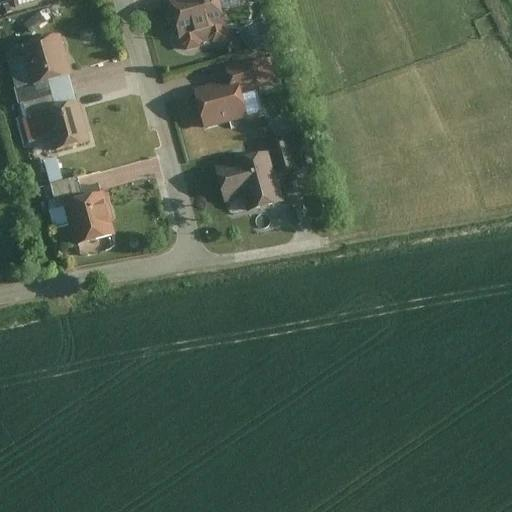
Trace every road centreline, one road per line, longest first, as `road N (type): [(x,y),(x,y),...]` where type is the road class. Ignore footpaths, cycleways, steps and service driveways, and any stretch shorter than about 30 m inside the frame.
road 1 (residential): [(0,299),(190,258),(123,0)]
road 2 (unknown): [(180,261),(184,278),(359,240)]
